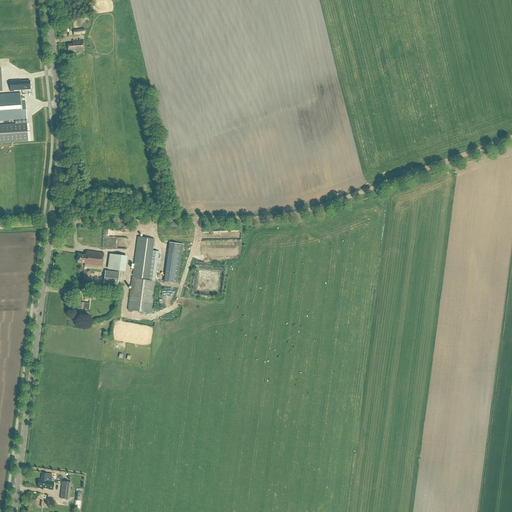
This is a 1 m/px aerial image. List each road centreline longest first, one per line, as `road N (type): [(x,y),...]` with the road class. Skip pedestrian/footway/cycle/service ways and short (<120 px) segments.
road 1 (secondary): [(13,511),(58,165),(47,0)]
road 2 (track): [(51,222),(280,218),(511,138)]
